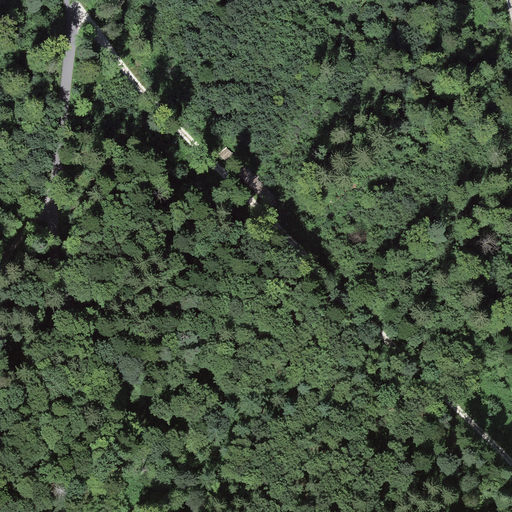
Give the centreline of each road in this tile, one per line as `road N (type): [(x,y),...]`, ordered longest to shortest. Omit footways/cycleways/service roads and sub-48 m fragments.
road 1 (track): [(511,462),(73,9)]
road 2 (unclassified): [(166,511),(55,263),(52,207),(70,0)]
